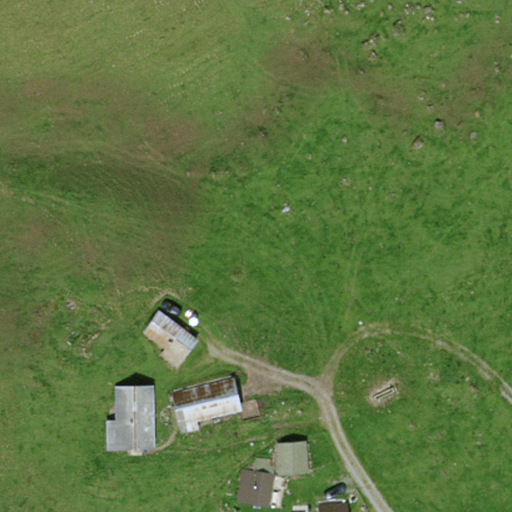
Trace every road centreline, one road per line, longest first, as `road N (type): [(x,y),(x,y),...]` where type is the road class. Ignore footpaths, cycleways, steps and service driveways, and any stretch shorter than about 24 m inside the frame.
road 1 (track): [(385,511),(344,452),(327,397),(218,349)]
road 2 (track): [(327,397),(332,365),(366,332),(412,330),(439,341)]
